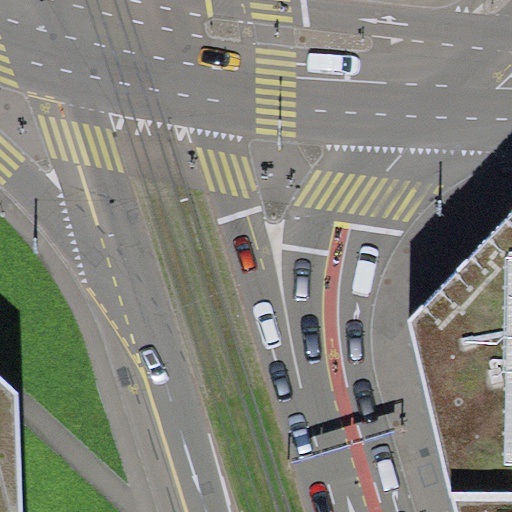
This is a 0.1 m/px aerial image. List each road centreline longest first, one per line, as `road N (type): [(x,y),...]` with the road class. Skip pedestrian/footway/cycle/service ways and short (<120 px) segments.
road 1 (primary): [(50,31),(167,389)]
road 2 (primary): [(290,344),(319,263),(358,192),(462,83)]
road 3 (primary): [(290,344),(192,63)]
road 4 (primary): [(0,155),(107,271),(167,389)]
road 5 (primary): [(462,83),(192,63)]
road 6 (primary): [(336,511),(290,344)]
road 7 (primary): [(192,63),(50,31)]
road 8 (primary): [(167,389),(206,511)]
